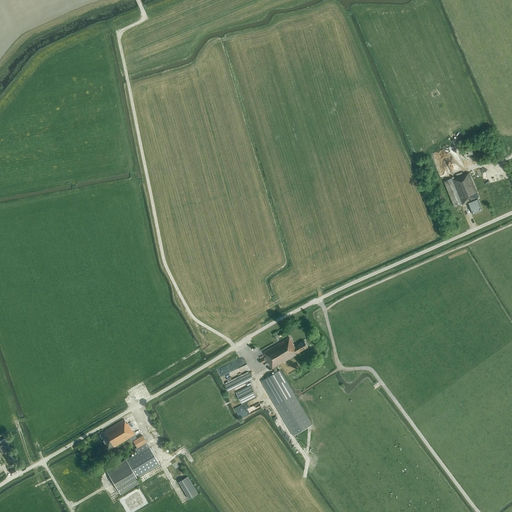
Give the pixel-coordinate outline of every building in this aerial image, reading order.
[(464,158),(473,154),(470,146),(462,149),(464,158)] [(436,172),(436,173),(436,174),(436,175),(437,175),(437,176),(438,176),(439,176),(440,176),(441,176),(442,176),(443,175),(443,174),(444,174),(444,173),(444,172),(444,171),(443,171),(443,170),(442,169),(441,169),(440,168),(439,168),(439,169),(438,169),(437,169),(437,170),(436,170),(436,171),(436,172)] [(452,180),(451,178),(444,181),(454,207),(467,202),(472,214),(483,210),(478,198),(479,197),(469,173),(452,180)] [(276,373),(262,381),(294,436),(312,425),(280,370),(277,372),(275,368),(296,355),(295,354),(301,351),(308,347),(304,341),(297,345),(298,346),(295,348),(289,337),(263,352),(266,357),(259,361),(261,364),(267,361),(272,369),(273,368),(276,373)] [(224,376),(227,382),(232,379),(229,372),(231,371),(227,363),(218,368),(222,377),(224,376)] [(224,385),(228,392),(254,379),(251,372),(224,385)] [(242,404),(257,397),(251,385),(236,392),(242,404)] [(134,435),(131,430),(127,423),(126,424),(124,420),(105,431),(105,432),(104,432),(104,431),(99,434),(109,450),(129,438),(132,442),(133,441),(137,448),(135,449),(138,453),(126,460),(125,459),(106,471),(120,495),(139,483),(136,478),(159,465),(142,436),(137,439),(134,435)] [(170,465),(173,472),(175,471),(175,469),(178,468),(177,465),(180,464),(178,461),(170,465)] [(187,477),(179,482),(189,499),(198,494),(187,477)]
